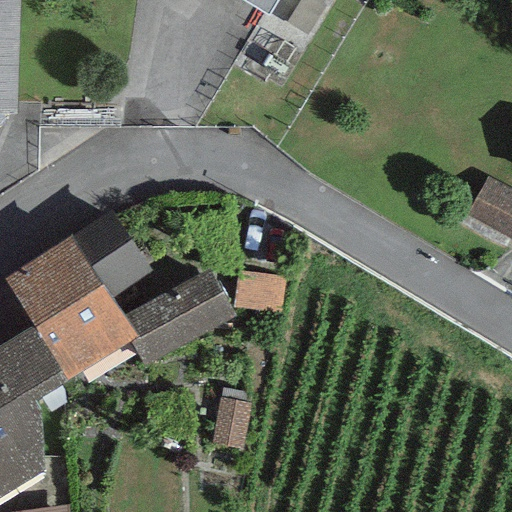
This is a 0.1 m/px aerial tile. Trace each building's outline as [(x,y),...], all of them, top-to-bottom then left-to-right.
[(0,0),(0,103),(15,104),(17,0),(0,0)] [(511,185),(487,173),(464,217),(511,242),(511,185)] [(75,231),(114,290),(152,264),(113,205),(75,231)] [(114,290),(75,231),(71,226),(5,268),(34,312),(71,369),(128,331),(138,325),(126,308),(114,290)] [(128,331),(142,358),(236,308),(209,262),(126,308),(138,325),(128,331)] [(0,483),(43,458),(39,386),(71,369),(34,312),(0,332),(0,483)]
